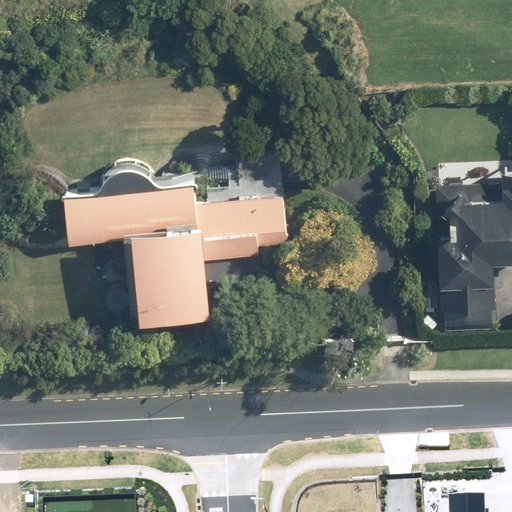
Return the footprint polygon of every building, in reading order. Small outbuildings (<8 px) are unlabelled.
[(384,28),(373,28),(374,38),(384,37),(384,28)] [(511,258),(511,170),(509,171),(509,181),(440,184),(441,235),(444,235),(447,307),(499,305),(498,259),(511,258)] [(199,183),(105,193),(110,239),(141,236),(149,314),(190,310),(184,254),(202,252),(203,261),(264,254),(263,246),(292,242),(287,193),(201,202),(199,183)] [(423,286),(424,305),(439,304),(438,286),(423,286)] [(151,326),(126,327),(126,343),(152,342),(151,326)] [(489,511),(489,507),(484,507),(484,493),(448,494),(449,511),(489,511)]
